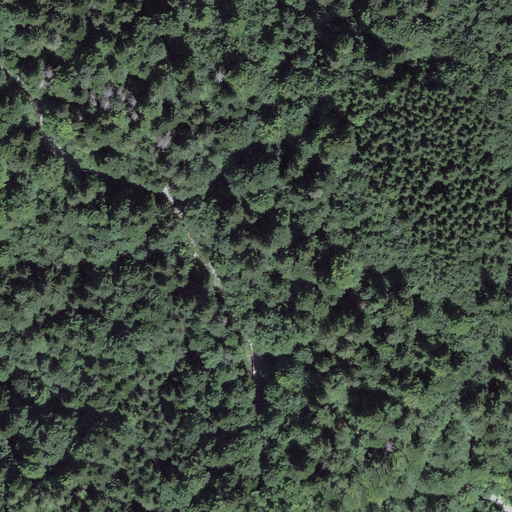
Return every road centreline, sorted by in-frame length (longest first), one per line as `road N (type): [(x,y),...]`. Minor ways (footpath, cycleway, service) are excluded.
road 1 (track): [(0,59),(35,95),(59,153),(142,176),(188,219),(255,345),(264,511)]
road 2 (track): [(350,511),(430,474),(470,484),(511,511)]
